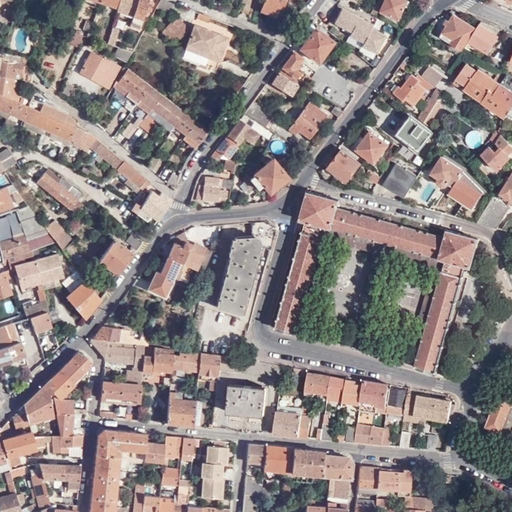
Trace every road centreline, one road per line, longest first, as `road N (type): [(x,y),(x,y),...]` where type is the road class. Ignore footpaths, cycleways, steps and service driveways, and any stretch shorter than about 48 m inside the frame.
road 1 (residential): [(472,392),(264,339),(260,318),(288,218),(283,202)]
road 2 (residential): [(304,180),(485,233),(511,278)]
road 3 (secondary): [(304,180),(447,0)]
road 4 (residential): [(286,42),(191,174),(178,219)]
road 5 (secondary): [(80,340),(178,219)]
road 6 (residential): [(242,438),(92,422)]
